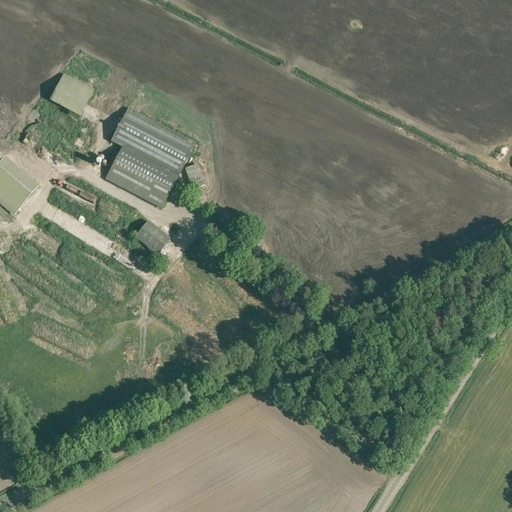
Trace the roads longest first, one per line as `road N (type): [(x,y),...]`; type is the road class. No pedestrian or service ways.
road 1 (tertiary): [(0,504),(511,229)]
road 2 (unclassified): [(378,511),(511,298)]
